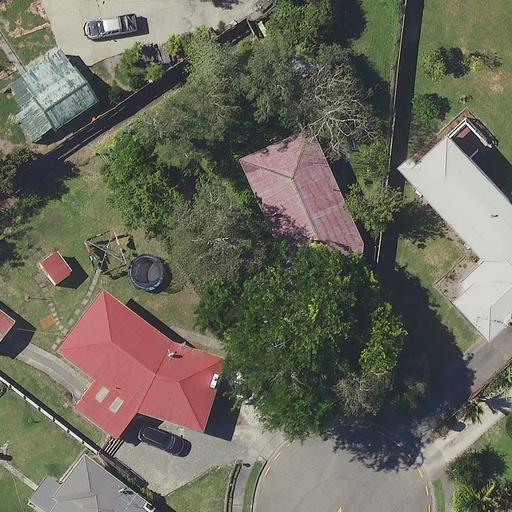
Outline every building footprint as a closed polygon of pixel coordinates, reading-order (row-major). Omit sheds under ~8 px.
[(313,60),(284,25),(236,65),(266,100),(313,60)] [(85,102),(49,47),(0,79),(0,94),(29,139),(85,102)] [(479,146),(447,110),(384,165),(468,260),(444,282),(479,322),(511,293),(511,194),(474,151),(479,146)] [(304,122),(221,159),(274,278),(357,241),(304,122)] [(67,275),(52,243),(24,256),(38,288),(67,275)] [(215,366),(83,293),(49,355),(82,373),(62,409),(107,433),(124,402),(179,431),(215,366)] [(150,511),(71,456),(30,511),(150,511)]
